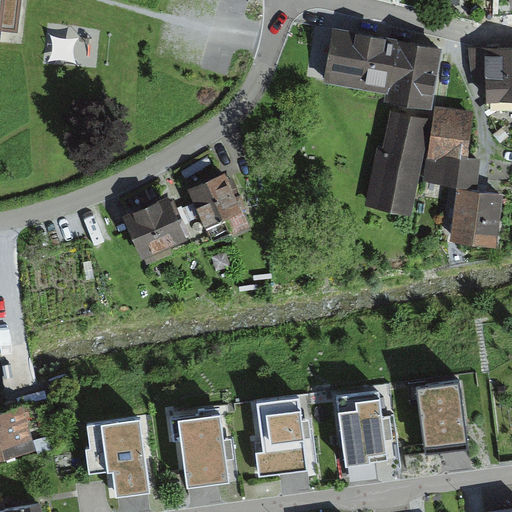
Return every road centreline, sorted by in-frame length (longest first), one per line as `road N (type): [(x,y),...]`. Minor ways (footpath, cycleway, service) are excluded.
road 1 (residential): [(0,224),(80,203),(221,123),(264,70),(277,0)]
road 2 (residential): [(327,0),(453,27),(511,30)]
